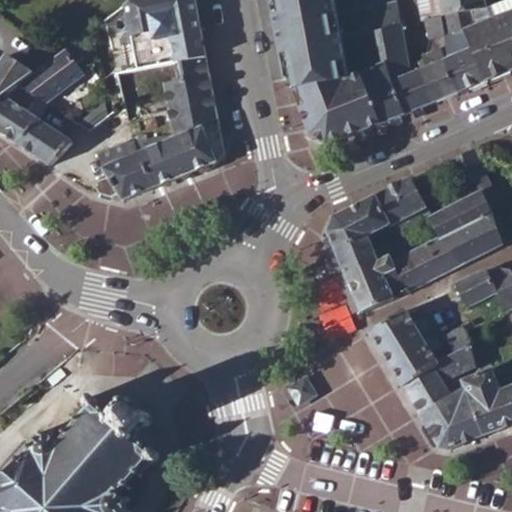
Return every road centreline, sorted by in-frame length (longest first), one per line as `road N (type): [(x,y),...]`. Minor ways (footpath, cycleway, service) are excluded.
road 1 (secondary): [(511,106),(286,206)]
road 2 (tertiary): [(234,0),(250,93),(286,206)]
road 3 (residential): [(240,454),(436,511)]
road 4 (unknown): [(9,224),(114,129)]
road 5 (secondary): [(92,299),(45,265),(0,213)]
road 6 (residential): [(92,299),(0,384)]
road 7 (secondary): [(226,356),(256,339),(266,307),(261,290),(236,267)]
